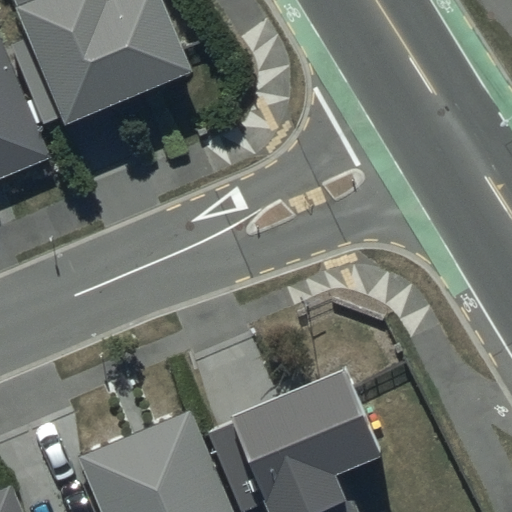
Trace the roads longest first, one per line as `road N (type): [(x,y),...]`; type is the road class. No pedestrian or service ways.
road 1 (residential): [(451,174),(212,269),(170,255)]
road 2 (residential): [(170,255),(187,218),(407,112)]
road 3 (residential): [(170,255),(0,325)]
road 4 (secondary): [(407,112),(335,0)]
